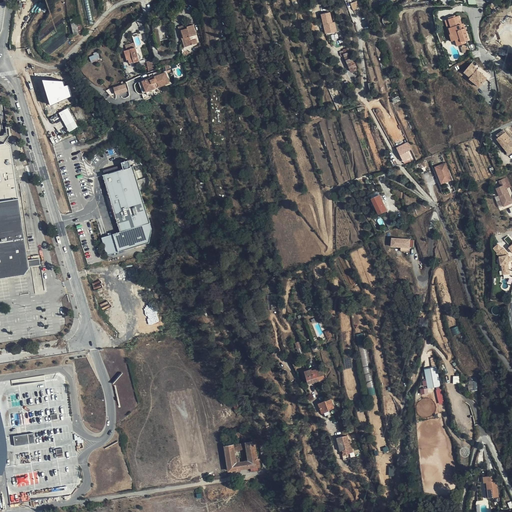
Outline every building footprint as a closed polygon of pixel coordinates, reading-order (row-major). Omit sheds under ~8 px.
[(94,23),(89,0),(85,0),(90,24),(94,23)] [(329,23),(327,13),(321,14),(326,33),(336,31),(335,24),(336,24),(336,22),(329,23)] [(462,24),(463,24),(461,15),(457,16),(450,18),(447,18),(452,40),(456,39),(461,37),(462,41),(465,41),(469,39),(466,27),(463,28),(462,24)] [(83,31),(80,16),(71,18),(74,33),(83,31)] [(198,43),(197,40),(196,36),(195,35),(197,35),(194,25),(188,27),(187,25),(181,27),(187,47),(198,43)] [(419,68),(402,29),(387,36),(403,75),(419,68)] [(140,61),(136,48),(125,52),(127,60),(129,60),(131,64),(140,61)] [(348,48),(343,49),(342,50),(342,51),(339,52),(341,58),(345,57),(344,54),(349,52),(350,52),(348,48)] [(101,59),(98,52),(94,54),(95,56),(91,59),(93,64),(101,59)] [(472,57),(470,59),(475,63),(473,64),(486,74),(489,70),(472,57)] [(351,71),(357,69),(352,58),(351,58),(346,60),(351,71)] [(475,63),(470,59),(463,69),(470,74),(473,76),(473,75),(481,80),(486,74),(473,64),(475,63)] [(149,91),(155,89),(162,86),(172,82),(168,72),(145,81),(149,91)] [(473,76),(470,74),(469,76),(479,83),(481,80),(473,75),(473,76)] [(126,84),(115,87),(117,95),(128,91),(126,84)] [(400,143),(379,101),(374,103),(395,146),(400,143)] [(60,112),(66,125),(75,120),(69,107),(60,112)] [(376,169),(355,112),(350,114),(371,171),(376,169)] [(498,141),(504,149),(509,156),(511,153),(511,143),(504,132),(498,136),(500,139),(498,141)] [(0,277),(24,274),(29,267),(28,260),(25,237),(19,197),(14,167),(11,147),(5,141),(8,134),(0,135),(0,277)] [(407,151),(410,150),(411,149),(410,145),(408,146),(398,150),(404,163),(409,161),(408,158),(410,157),(407,151)] [(511,153),(509,156),(504,149),(502,151),(508,160),(511,156),(511,153)] [(458,195),(441,154),(430,159),(446,200),(458,195)] [(133,167),(103,176),(121,231),(114,234),(120,251),(156,240),(153,229),(133,167)] [(505,194),(503,190),(501,186),(494,190),(499,201),(502,200),(504,204),(507,205),(511,203),(508,195),(505,194)] [(387,210),(379,194),(371,199),(379,213),(387,210)] [(502,200),(499,201),(503,208),(507,205),(504,204),(502,200)] [(394,225),(389,214),(384,217),(389,228),(394,225)] [(412,237),(394,237),(394,246),(412,246),(412,237)] [(500,243),(497,246),(500,251),(499,252),(497,254),(500,257),(501,257),(502,264),(503,264),(504,270),(511,269),(510,263),(511,263),(510,254),(511,253),(505,247),(504,248),(500,243)] [(28,260),(29,267),(41,265),(40,258),(28,260)] [(296,343),(303,362),(306,361),(299,342),(296,343)] [(425,369),(429,388),(441,386),(437,366),(425,369)] [(320,380),(317,373),(312,375),(311,373),(310,374),(309,373),(306,374),(309,383),(320,380)] [(478,390),(478,376),(470,377),(470,390),(478,390)] [(444,403),(441,388),(436,389),(440,404),(444,403)] [(329,399),(319,403),(322,413),(332,409),(329,399)] [(302,421),(299,412),(294,414),(298,423),(302,421)] [(348,446),(348,436),(343,437),(343,436),(337,438),(341,451),(346,449),(347,451),(350,451),(348,446)] [(254,441),(246,443),(247,448),(248,458),(249,460),(244,461),(245,468),(250,467),(258,466),(254,441)] [(225,446),(229,470),(241,468),(240,462),(236,462),(235,458),(234,450),(233,445),(225,446)] [(486,481),(487,486),(488,497),(498,496),(496,480),(486,481)]
